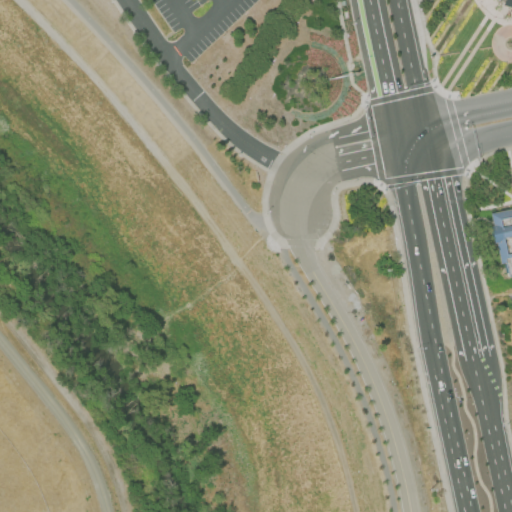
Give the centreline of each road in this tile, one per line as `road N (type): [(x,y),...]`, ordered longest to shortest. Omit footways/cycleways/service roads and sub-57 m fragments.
road 1 (secondary): [(422,292),(468,511)]
road 2 (secondary): [(475,353),(431,151)]
road 3 (secondary): [(398,158),(422,292)]
road 4 (secondary): [(511,508),(480,376)]
road 5 (secondary): [(425,121),(398,0)]
